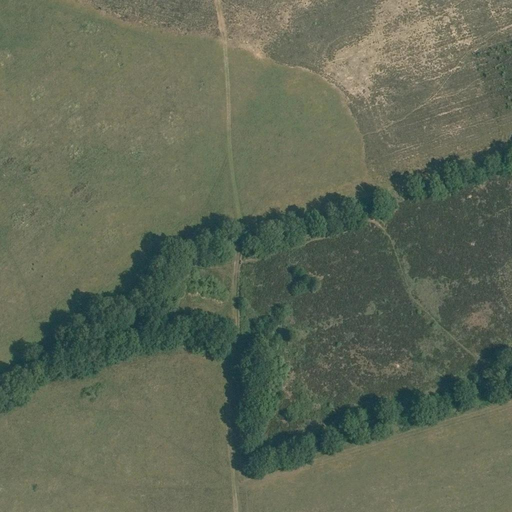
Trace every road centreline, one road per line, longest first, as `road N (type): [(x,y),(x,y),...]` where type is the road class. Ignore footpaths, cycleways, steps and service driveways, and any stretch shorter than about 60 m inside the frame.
road 1 (track): [(0,388),(165,270),(235,262)]
road 2 (track): [(216,0),(239,234),(235,262)]
